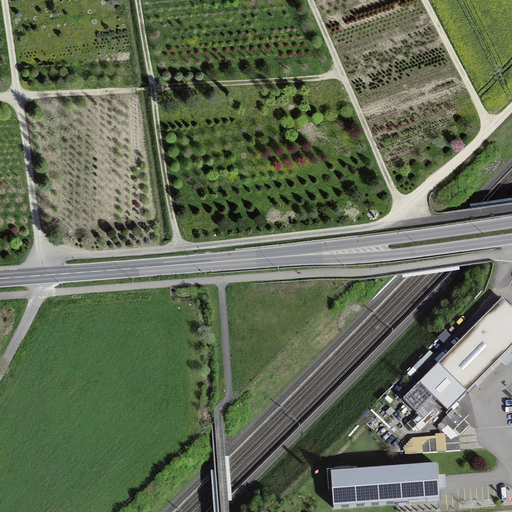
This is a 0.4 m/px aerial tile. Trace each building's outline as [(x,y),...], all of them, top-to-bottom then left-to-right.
[(511,309),(502,299),(419,384),(432,397),(448,412),(511,347),(511,309)] [(416,413),(432,397),(419,384),(403,400),(416,413)] [(458,404),(442,421),(453,431),(469,415),(458,404)] [(423,420),(418,414),(407,425),(412,430),(423,420)] [(464,420),(454,430),(459,436),(469,425),(464,420)] [(459,436),(444,437),(445,452),(460,451),(459,436)] [(437,452),(436,437),(421,438),(423,453),(437,452)] [(419,444),(414,438),(403,449),(408,454),(419,444)] [(331,473),(333,508),(440,500),(437,465),(331,473)]
